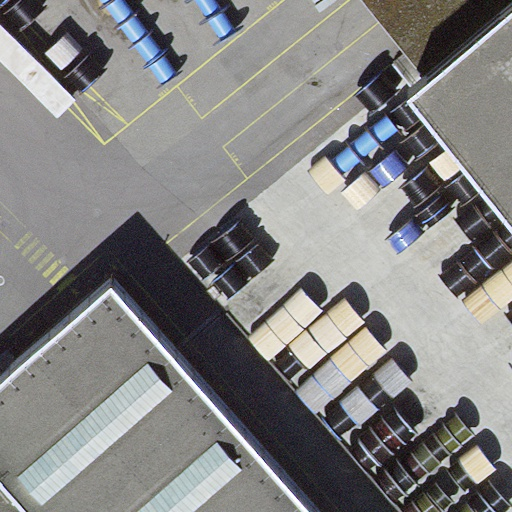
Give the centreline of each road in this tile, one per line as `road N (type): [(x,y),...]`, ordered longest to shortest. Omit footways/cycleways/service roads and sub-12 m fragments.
road 1 (unknown): [(81,183),(412,511)]
road 2 (unknown): [(81,183),(309,0)]
